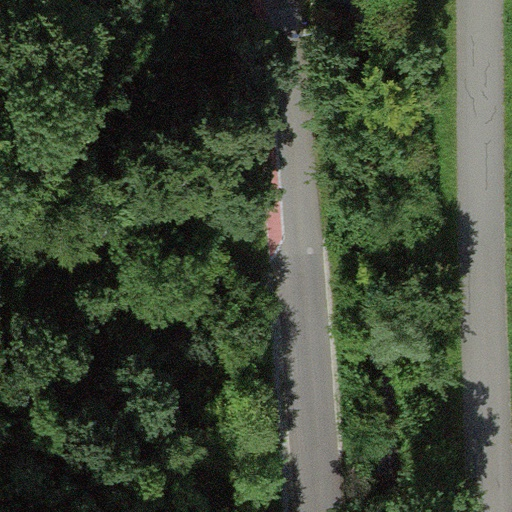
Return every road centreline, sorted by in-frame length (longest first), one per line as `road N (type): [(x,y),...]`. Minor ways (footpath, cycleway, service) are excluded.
road 1 (unclassified): [(287,0),(325,511)]
road 2 (residential): [(485,0),(495,511)]
